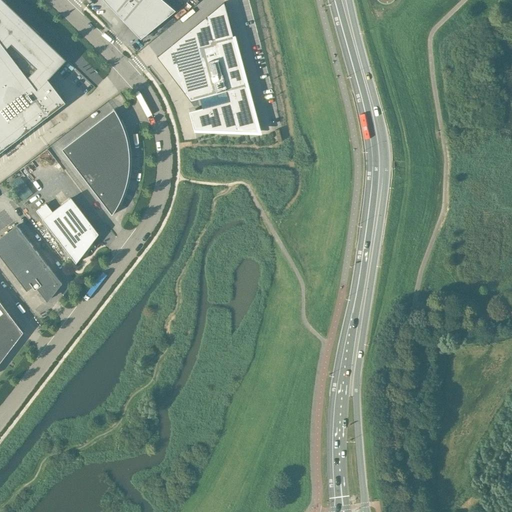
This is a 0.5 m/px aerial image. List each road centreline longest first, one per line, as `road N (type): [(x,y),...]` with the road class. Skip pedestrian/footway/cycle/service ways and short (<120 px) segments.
road 1 (secondary): [(335,0),(374,156),(339,377),(343,511)]
road 2 (secondary): [(364,511),(357,366),(387,164),(350,0)]
road 3 (unclassified): [(65,9),(136,73),(156,107),(166,158),(161,196),(148,225),(0,418)]
